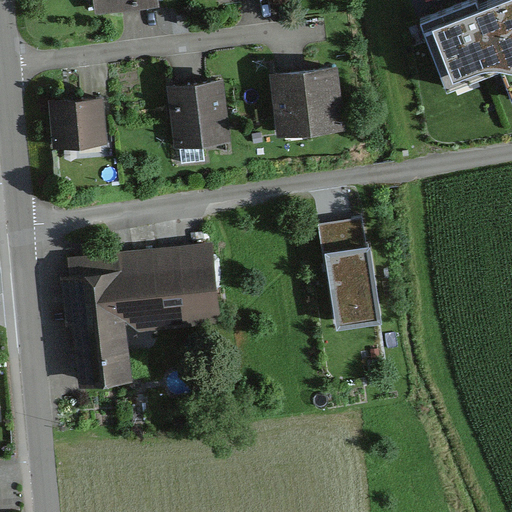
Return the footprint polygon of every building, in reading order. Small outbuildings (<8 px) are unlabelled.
[(156,0),(90,0),(92,13),(157,5),(156,0)] [(511,0),(493,0),(425,29),(454,96),(502,75),(511,98),(511,0)] [(338,67),(270,76),(278,139),(346,130),(338,67)] [(218,82),(167,88),(177,168),(202,165),(199,142),(225,139),(218,82)] [(103,97),(50,102),(54,149),(108,144),(103,97)] [(365,221),(321,227),(336,330),(379,323),(365,221)] [(207,250),(62,264),(74,387),(122,383),(116,327),(214,317),(207,250)]
